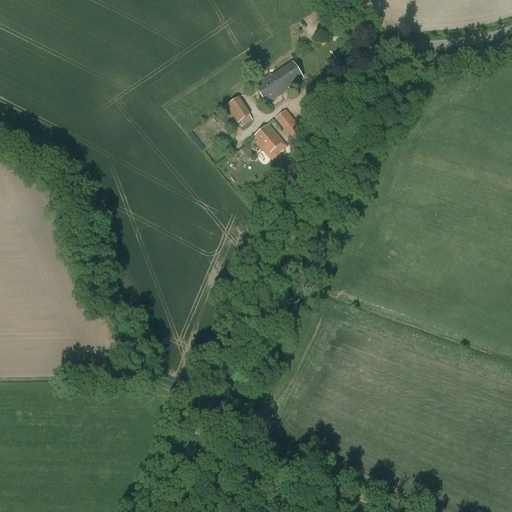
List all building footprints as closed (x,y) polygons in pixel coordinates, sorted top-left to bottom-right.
[(292,64),(271,78),(269,75),(253,86),(266,106),(289,90),(288,89),(303,79),(292,64)] [(239,98),(219,112),(230,129),(241,122),(244,127),(253,121),(250,116),(251,115),(239,98)] [(286,112),(275,120),(292,142),(304,133),(286,112)] [(251,139),(272,162),(288,147),(268,125),(251,139)] [(237,154),(245,164),(253,157),(245,147),(237,154)]
